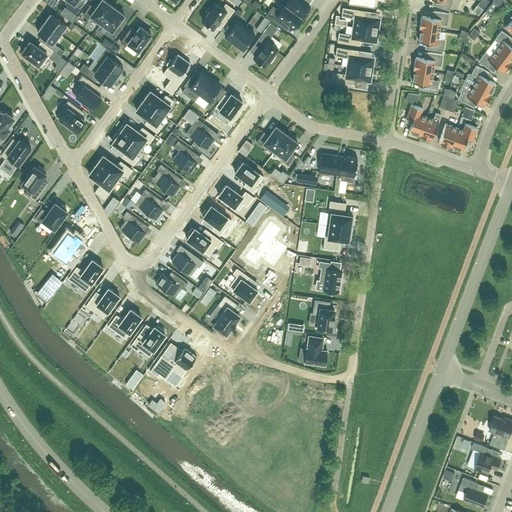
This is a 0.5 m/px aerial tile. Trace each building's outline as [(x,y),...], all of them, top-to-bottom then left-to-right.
[(69,0),(70,0),(66,5),(76,13),(85,1),(84,0),(69,0)] [(90,15),(100,23),(113,6),(104,0),(99,0),(95,7),(90,4),(82,14),(88,18),(90,15)] [(208,10),(204,16),(216,24),(223,14),(228,17),(235,8),(230,5),(228,7),(217,0),(216,0),(212,6),(210,4),(207,9),(208,10)] [(286,0),(284,3),(301,15),(309,5),(302,0),(286,0)] [(436,0),(435,4),(449,9),(451,0),(436,0)] [(293,27),(301,15),(284,3),(282,2),(277,9),(273,5),(266,15),(280,25),(284,20),(293,27)] [(77,15),(64,6),(60,13),(72,22),(77,15)] [(113,6),(100,23),(111,30),(109,33),(114,37),(121,27),(117,23),(124,14),(113,6)] [(347,7),(345,16),(354,17),(353,25),(377,29),(379,17),(359,14),(360,9),(347,7)] [(420,27),(439,30),(440,23),(446,24),(448,13),(433,11),(433,17),(421,15),(421,17),(420,17),(419,27),(420,27)] [(59,33),(66,24),(50,13),(43,22),(59,33)] [(258,28),(262,31),(270,20),(266,17),(258,28)] [(236,20),(225,36),(234,42),(245,26),(236,20)] [(59,33),(43,22),(37,31),(53,42),(59,33)] [(141,45),(143,47),(148,40),(146,39),(150,33),(139,25),(135,30),(131,26),(120,41),(125,45),(127,42),(138,50),(141,45)] [(343,32),(342,41),(355,43),(356,38),(375,41),(377,29),(353,25),(352,33),(343,32)] [(234,42),(242,49),(254,33),(245,26),(234,42)] [(439,30),(420,27),(418,40),(429,42),(428,48),(442,50),(444,39),(437,38),(439,30)] [(499,43),(495,49),(510,60),(511,57),(511,46),(509,44),(511,39),(511,38),(501,30),(494,39),(499,43)] [(476,35),(470,31),(467,35),(472,39),(476,35)] [(268,36),(263,33),(255,43),(260,46),(253,56),(264,64),(268,59),(270,60),(274,55),(272,54),(277,47),(265,39),(268,36)] [(36,46),(29,40),(20,52),(26,56),(24,57),(31,62),(32,60),(37,64),(45,53),(48,55),(52,50),(39,41),(36,46)] [(59,46),(55,51),(60,55),(63,50),(59,46)] [(116,75),(122,66),(113,59),(116,54),(105,46),(95,60),(116,75)] [(341,46),(339,56),(348,57),(347,65),(371,68),(373,57),(353,54),(354,48),(341,46)] [(510,60),(495,49),(490,55),(485,51),(478,60),(490,69),(494,64),(503,71),(504,69),(504,70),(511,61),(510,60)] [(168,64),(162,72),(170,78),(163,87),(172,93),(186,73),(183,71),(189,62),(177,52),(172,59),(170,58),(166,63),(168,64)] [(412,68),(413,69),(432,71),(434,64),(440,65),(442,54),(427,52),(426,58),(415,56),(415,58),(414,58),(412,68)] [(57,63),(53,67),(58,71),(67,60),(62,56),(57,63)] [(67,61),(64,65),(71,71),(74,66),(67,61)] [(116,75),(100,63),(95,70),(84,62),(79,69),(95,80),(99,75),(109,83),(116,75)] [(337,71),(336,81),(349,83),(350,77),(369,80),(371,68),(347,65),(346,73),(337,71)] [(467,72),(463,79),(472,84),(489,93),(495,82),(485,77),(488,72),(475,65),(470,74),(467,72)] [(432,71),(413,69),(411,81),(423,83),(422,89),(436,91),(438,80),(431,79),(432,71)] [(197,95),(210,77),(201,70),(195,78),(191,75),(183,84),(197,95)] [(101,96),(91,89),(95,83),(82,73),(77,80),(80,81),(72,92),(92,107),(101,96)] [(210,77),(197,95),(198,95),(199,93),(208,100),(205,104),(210,108),(217,98),(212,95),(220,84),(210,77)] [(489,93),(472,84),(469,91),(463,88),(457,97),(470,105),(473,99),(483,105),(484,103),(485,103),(490,94),(489,93)] [(150,89),(143,99),(163,113),(174,99),(166,93),(162,98),(150,89)] [(224,93),(216,104),(231,115),(235,108),(237,109),(240,105),(242,103),(240,102),(242,100),(230,92),(228,95),(224,93)] [(446,108),(450,97),(442,95),(439,106),(446,108)] [(450,97),(446,108),(452,111),(456,99),(450,97)] [(143,99),(136,108),(148,117),(144,122),(152,128),(163,113),(143,99)] [(79,108),(67,100),(63,104),(66,106),(57,118),(74,130),(83,119),(75,113),(79,108)] [(408,130),(420,134),(426,116),(420,114),(422,107),(411,103),(406,117),(412,119),(408,130)] [(465,107),(463,114),(471,117),(474,110),(465,107)] [(0,139),(10,126),(8,124),(14,115),(6,109),(4,110),(2,108),(0,110),(0,139)] [(426,116),(420,134),(420,135),(430,139),(430,138),(432,138),(440,114),(435,112),(433,118),(426,116)] [(197,127),(191,135),(208,148),(215,138),(210,135),(214,130),(200,119),(195,125),(197,127)] [(126,121),(119,131),(139,146),(150,131),(142,125),(139,130),(126,121)] [(450,146),(450,145),(457,127),(445,122),(438,141),(440,141),(440,142),(450,146)] [(463,129),(457,127),(450,145),(462,149),(466,139),(472,141),(476,127),(465,123),(463,129)] [(274,150),(286,133),(275,125),(268,134),(263,131),(256,141),(261,145),(263,142),(274,150)] [(119,131),(112,141),(124,150),(121,154),(129,160),(139,146),(119,131)] [(274,150),(284,157),(282,160),(288,164),(295,154),(290,150),(297,141),(286,133),(274,150)] [(30,146),(19,138),(12,147),(7,144),(0,153),(0,154),(16,166),(20,161),(21,162),(26,155),(25,154),(30,146)] [(180,150),(173,159),(191,172),(198,162),(193,158),(197,153),(183,143),(178,149),(180,150)] [(242,145),(238,150),(246,155),(249,151),(242,145)] [(321,152),(318,169),(336,172),(337,166),(339,154),(321,152)] [(103,154),(96,163),(116,178),(126,163),(118,158),(115,162),(103,154)] [(336,172),(335,178),(353,181),(355,169),(356,169),(357,165),(356,165),(357,157),(339,154),(337,166),(336,172)] [(242,160),(234,171),(246,180),(243,185),(253,192),(257,186),(255,185),(263,175),(242,160)] [(270,160),(265,166),(274,173),(278,167),(270,160)] [(96,163),(89,173),(101,182),(97,187),(105,192),(116,178),(96,163)] [(37,185),(46,173),(43,171),(44,169),(38,165),(37,166),(34,164),(21,182),(29,188),(25,193),(35,200),(42,189),(37,185)] [(163,173),(156,182),(174,195),(181,185),(176,182),(180,177),(166,166),(161,172),(163,173)] [(226,183),(218,194),(238,209),(243,202),(246,205),(253,196),(245,190),(242,194),(226,183)] [(146,188),(135,203),(157,218),(164,209),(159,205),(163,200),(146,188)] [(328,196),(324,223),(350,227),(352,213),(350,213),(350,210),(342,209),(344,198),(328,196)] [(42,207),(35,216),(41,221),(42,219),(54,228),(67,210),(65,209),(66,207),(62,204),(60,205),(55,201),(47,211),(42,207)] [(205,209),(201,214),(215,224),(211,228),(219,234),(231,218),(211,204),(206,210),(205,209)] [(129,220),(122,229),(127,233),(126,235),(133,240),(135,238),(139,242),(147,232),(142,229),(146,223),(131,213),(127,219),(129,220)] [(266,235),(260,242),(280,256),(287,247),(274,237),(280,229),(269,221),(261,231),(266,235)] [(324,223),(320,250),(336,252),(338,241),(345,242),(346,240),(348,241),(350,227),(324,223)] [(72,225),(57,245),(75,258),(84,246),(79,243),(85,234),(84,234),(85,232),(80,229),(79,230),(72,225)] [(189,233),(186,238),(200,248),(199,249),(204,253),(205,251),(208,254),(215,244),(218,245),(222,240),(208,230),(205,234),(194,226),(193,228),(191,227),(188,232),(189,233)] [(251,246),(243,256),(255,264),(260,257),(273,266),(280,256),(260,242),(255,249),(251,246)] [(178,250),(171,260),(191,274),(197,265),(199,266),(203,260),(187,248),(183,253),(178,250)] [(300,256),(299,264),(310,265),(311,257),(300,256)] [(76,265),(68,277),(85,290),(103,266),(92,258),(83,270),(76,265)] [(316,259),(315,266),(318,266),(316,278),(321,279),(319,288),(335,291),(338,269),(327,267),(327,261),(316,259)] [(236,274),(229,285),(249,299),(257,288),(245,280),(248,275),(236,266),(232,272),(236,274)] [(162,272),(155,282),(175,296),(181,287),(183,288),(187,282),(171,270),(167,275),(162,272)] [(52,274),(37,293),(45,299),(60,280),(52,274)] [(92,294),(85,304),(103,316),(119,294),(108,286),(99,298),(92,294)] [(224,308),(212,323),(225,332),(230,326),(231,326),(235,320),(239,313),(232,308),(236,302),(224,293),(217,303),(224,308)] [(315,297),(313,309),(319,310),(317,326),(327,327),(327,329),(335,330),(336,320),(333,320),(334,315),(333,314),(334,306),(329,306),(330,299),(315,297)] [(116,313),(107,325),(125,337),(141,315),(130,307),(122,318),(116,313)] [(139,332),(130,344),(137,349),(138,347),(149,355),(165,333),(163,332),(164,330),(156,324),(155,326),(154,325),(145,337),(139,332)] [(306,347),(304,361),(325,364),(327,350),(320,349),(321,345),(323,337),(309,335),(307,347),(306,347)] [(161,354),(150,369),(157,375),(159,372),(165,377),(172,368),(182,375),(196,355),(183,346),(174,359),(170,355),(168,358),(161,354)] [(507,419),(495,414),(489,429),(495,431),(490,443),(504,448),(507,440),(506,440),(507,436),(509,437),(511,428),(511,418),(508,417),(507,419)] [(484,434),(476,431),(473,438),(482,442),(484,434)] [(493,448),(474,441),(472,446),(481,450),(475,468),(488,473),(490,466),(497,468),(501,458),(491,454),(493,448)] [(454,472),(445,469),(442,477),(451,480),(454,472)] [(477,482),(463,476),(461,483),(463,484),(461,489),(467,492),(464,499),(483,506),(485,502),(487,500),(486,498),(488,493),(475,488),(477,482)]
